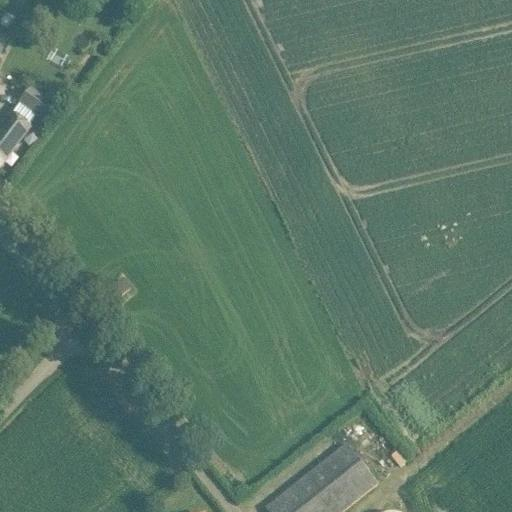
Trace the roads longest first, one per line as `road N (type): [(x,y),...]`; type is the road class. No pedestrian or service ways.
road 1 (unclassified): [(80,328),(231,507)]
road 2 (unclassified): [(80,328),(0,235)]
